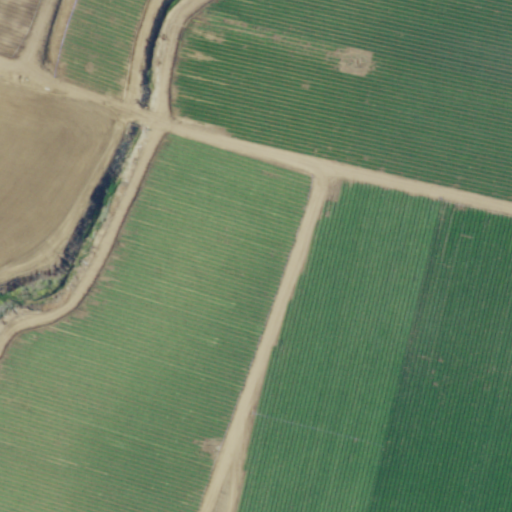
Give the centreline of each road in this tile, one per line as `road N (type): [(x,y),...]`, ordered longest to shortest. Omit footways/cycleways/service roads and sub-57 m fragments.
road 1 (track): [(0,64),(157,122),(511,213)]
road 2 (track): [(227,511),(244,415),(322,169)]
road 3 (track): [(0,281),(53,259),(67,237),(128,110),(153,0)]
road 4 (track): [(0,342),(19,320),(67,298),(91,270),(157,122)]
road 5 (track): [(81,284),(263,357)]
road 6 (track): [(241,452),(193,438),(179,442),(105,511)]
road 7 (track): [(511,368),(470,511)]
road 8 (track): [(197,0),(167,35),(157,122)]
road 9 (track): [(112,505),(0,448)]
